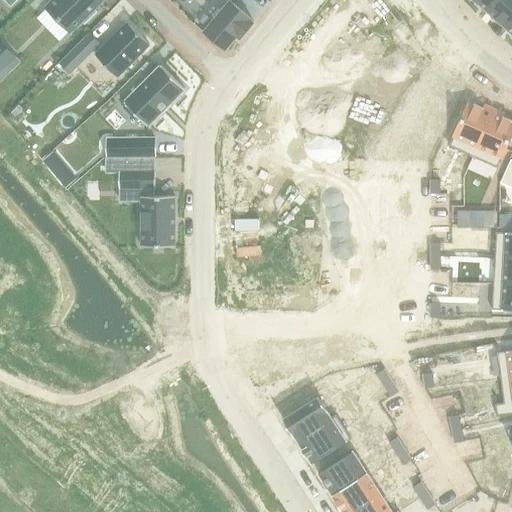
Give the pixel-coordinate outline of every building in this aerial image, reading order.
[(53,0),(46,8),(70,31),(80,20),(85,24),(98,12),(94,7),(101,0),(53,0)] [(229,0),(203,31),(216,41),(216,42),(222,48),(223,47),(226,49),(237,36),(240,38),(253,22),(251,19),(229,0)] [(473,0),(486,11),(496,0),(473,0)] [(511,0),(496,0),(486,11),(505,28),(511,19),(511,0)] [(127,22),(95,54),(117,77),(150,45),(127,22)] [(88,33),(60,62),(71,73),(99,44),(88,33)] [(0,40),(0,71),(1,71),(5,75),(20,61),(0,40)] [(161,65),(123,102),(147,126),(184,89),(161,65)] [(469,101),(449,145),(473,156),(493,112),(469,101)] [(511,120),(493,112),(473,156),(497,166),(511,133),(511,120)] [(155,137),(107,138),(107,156),(155,155),(155,137)] [(511,157),(510,157),(499,181),(511,186),(511,184),(511,157)] [(155,171),(120,171),(120,188),(141,188),(141,246),(175,246),(175,196),(155,196),(155,171)] [(440,183),(431,183),(431,197),(440,197),(440,183)] [(481,209),(457,209),(457,226),(481,226),(481,209)] [(509,228),(509,215),(500,215),(500,228),(509,228)] [(464,240),(464,228),(455,228),(455,240),(464,240)] [(511,232),(496,232),(494,257),(511,258),(511,232)] [(440,244),(431,244),(431,258),(440,258),(440,244)] [(511,258),(494,257),(493,283),(511,283),(511,258)] [(440,258),(431,258),(431,271),(440,271),(440,258)] [(511,283),(493,283),(492,309),(511,309),(511,283)] [(440,303),(431,303),(431,317),(440,317),(440,303)] [(511,349),(497,352),(500,378),(511,376),(511,349)] [(384,368),(376,374),(383,385),(391,380),(384,368)] [(432,372),(423,374),(425,387),(434,386),(432,372)] [(504,402),(495,404),(497,415),(511,412),(511,376),(500,378),(504,402)] [(391,380),(383,385),(391,396),(398,391),(391,380)] [(319,396),(282,419),(292,434),(293,433),(298,440),(336,416),(335,415),(331,417),(327,411),(328,410),(319,396)] [(458,414),(449,416),(452,429),(461,427),(458,414)] [(336,416),(298,440),(312,462),(350,438),(336,416)] [(461,427),(452,429),(455,442),(464,440),(461,427)] [(397,437),(389,442),(396,453),(404,448),(397,437)] [(404,448),(396,453),(403,464),(411,459),(404,448)] [(353,450),(318,472),(332,494),(367,472),(353,450)] [(367,472),(332,494),(343,511),(351,511),(380,493),(367,472)] [(421,481),(413,486),(420,498),(428,493),(421,481)] [(392,511),(380,493),(351,511),(397,511),(398,511),(396,511),(392,511)] [(428,493),(420,498),(427,509),(435,504),(428,493)]
